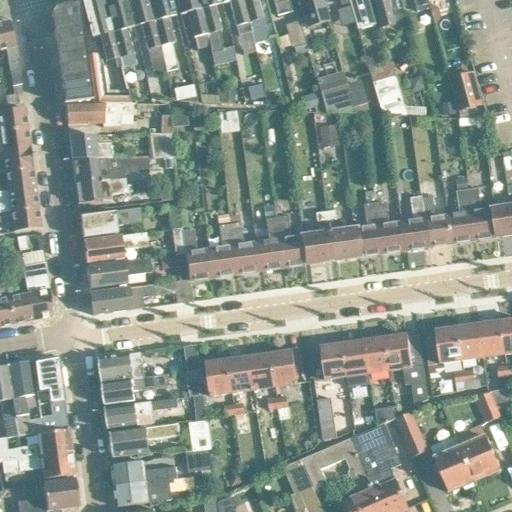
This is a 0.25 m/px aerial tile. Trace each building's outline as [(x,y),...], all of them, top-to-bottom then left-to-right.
[(119,59),(103,0),(90,0),(81,2),(91,39),(99,37),(106,63),(119,59)] [(133,29),(125,0),(103,0),(119,59),(121,69),(135,65),(127,30),(133,29)] [(166,69),(148,0),(125,0),(133,29),(140,27),(152,73),(166,69)] [(170,0),(148,0),(166,69),(166,72),(177,70),(171,45),(174,44),(167,19),(175,17),(170,0)] [(207,34),(198,0),(175,0),(179,16),(188,13),(197,49),(209,46),(207,34)] [(221,3),(220,0),(198,0),(207,34),(209,46),(211,53),(222,50),(217,31),(221,30),(214,5),(221,3)] [(251,35),(241,0),(220,0),(221,3),(229,1),(238,38),(251,35)] [(241,0),(251,35),(253,44),(268,40),(257,0),(241,0)] [(291,13),(287,0),(271,0),(276,17),(291,13)] [(320,0),(296,0),(304,28),(326,22),(320,0)] [(346,0),(348,4),(351,13),(354,26),(355,31),(373,26),(366,0),(346,0)] [(371,0),(379,29),(392,25),(387,9),(384,0),(371,0)] [(412,0),(416,13),(428,10),(425,0),(412,0)] [(82,29),(78,3),(55,9),(51,16),(53,33),(82,29)] [(354,26),(351,13),(339,16),(342,28),(354,26)] [(9,22),(0,24),(0,51),(6,50),(8,58),(12,89),(22,88),(17,56),(9,22)] [(304,47),(298,23),(283,27),(289,50),(304,47)] [(85,53),(82,29),(53,33),(57,57),(85,53)] [(86,60),(85,53),(57,57),(60,81),(89,76),(86,60)] [(130,106),(128,97),(101,98),(95,59),(86,60),(89,76),(92,102),(93,107),(130,106)] [(92,102),(89,76),(60,81),(64,106),(92,102)] [(483,110),(474,79),(452,85),(461,116),(483,110)] [(405,119),(402,109),(394,83),(371,89),(378,117),(382,117),(405,119)] [(349,109),(345,93),(343,87),(317,94),(323,116),(351,116),(349,109)] [(356,90),(345,93),(349,109),(361,106),(356,90)] [(93,107),(64,107),(67,127),(101,127),(101,130),(117,130),(117,118),(136,118),(136,115),(166,115),(166,107),(130,106),(93,107)] [(0,134),(27,131),(24,109),(0,112),(0,134)] [(425,110),(402,109),(405,119),(425,119),(425,110)] [(234,115),(218,117),(220,136),(237,134),(234,115)] [(160,121),(160,135),(170,135),(170,121),(160,121)] [(336,127),(318,129),(321,149),(338,147),(336,127)] [(30,151),(27,131),(0,134),(0,154),(2,154),(30,151)] [(172,159),(170,135),(160,135),(148,134),(150,160),(164,160),(172,159)] [(68,137),(72,161),(112,161),(110,148),(96,148),(94,137),(68,137)] [(0,174),(33,170),(30,151),(2,154),(0,154),(0,174)] [(146,161),(128,161),(128,160),(112,161),(72,161),(74,183),(125,181),(124,175),(148,173),(146,161)] [(0,194),(35,189),(33,170),(0,174),(0,194)] [(132,193),(131,187),(131,185),(126,185),(125,181),(74,183),(77,204),(111,204),(110,195),(132,193)] [(173,184),(163,185),(164,201),(171,200),(174,198),(173,184)] [(35,189),(0,194),(0,214),(38,210),(35,189)] [(477,190),(467,192),(474,242),(496,239),(492,211),(480,213),(477,190)] [(474,242),(467,192),(457,193),(460,216),(448,217),(452,245),(474,242)] [(452,245),(448,217),(444,218),(433,219),(429,197),(419,199),(427,249),(449,246),(452,245)] [(427,249),(419,199),(409,200),(413,222),(401,224),(398,224),(402,252),(406,252),(427,249)] [(383,204),(373,205),(380,255),(402,252),(398,224),(386,226),(383,204)] [(380,255),(373,205),(363,207),(366,229),(354,230),(359,258),(380,255)] [(181,229),(178,207),(167,208),(170,231),(181,229)] [(511,236),(511,207),(491,210),(492,211),(496,239),(500,239),(511,236)] [(142,223),(140,210),(140,209),(79,218),(82,239),(117,234),(116,227),(142,223)] [(40,229),(38,210),(0,214),(0,223),(4,223),(3,219),(11,218),(13,233),(40,229)] [(333,212),(324,213),(325,221),(334,220),(333,212)] [(325,221),(324,213),(315,214),(316,223),(325,221)] [(285,218),(275,219),(282,269),(304,266),(300,238),(288,240),(285,218)] [(282,269),(275,219),(264,221),(268,243),(257,244),(260,272),(282,269)] [(260,272),(257,244),(241,247),(238,224),(228,226),(236,276),(257,273),(260,272)] [(236,276),(228,226),(218,227),(221,249),(206,251),(210,279),(236,276)] [(170,231),(169,231),(173,256),(175,256),(184,254),(181,232),(181,229),(170,231)] [(359,258),(354,230),(354,229),(327,233),(331,262),(355,259),(359,258)] [(187,272),(188,280),(188,282),(210,279),(206,251),(195,253),(192,231),(181,232),(184,254),(187,272)] [(331,262),(327,233),(300,237),(300,238),(304,266),(331,262)] [(148,248),(146,234),(83,243),(86,265),(123,260),(122,251),(148,248)] [(27,250),(25,239),(17,240),(19,252),(27,250)] [(187,272),(184,254),(175,256),(177,273),(187,272)] [(151,273),(149,260),(86,269),(89,291),(126,285),(125,277),(151,273)] [(53,318),(45,263),(22,268),(26,295),(32,322),(53,318)] [(32,322),(26,295),(12,297),(10,289),(14,288),(11,272),(10,273),(9,267),(1,268),(4,283),(12,326),(32,322)] [(174,294),(176,304),(191,302),(188,282),(188,280),(179,282),(90,294),(93,316),(143,309),(142,299),(174,294)] [(0,328),(12,326),(4,283),(0,284),(0,328)] [(511,322),(500,324),(505,357),(511,355),(511,322)] [(505,357),(500,324),(478,327),(483,360),(505,357)] [(483,360),(478,327),(457,330),(462,363),(483,360)] [(462,363),(457,330),(436,333),(436,335),(424,337),(428,368),(462,363)] [(428,401),(419,337),(408,339),(407,337),(385,340),(390,373),(403,371),(405,387),(411,386),(414,407),(428,401)] [(390,373),(385,340),(363,343),(368,376),(390,373)] [(368,376),(363,343),(341,346),(346,379),(347,389),(369,386),(368,376)] [(200,372),(196,346),(184,348),(187,373),(200,372)] [(346,379),(341,346),(320,349),(324,382),(346,379)] [(292,353),(270,356),(275,389),(297,386),(292,353)] [(144,379),(141,354),(98,360),(101,385),(144,379)] [(275,389),(270,356),(249,359),(254,391),(275,389)] [(54,359),(32,362),(38,401),(49,399),(52,419),(41,421),(43,434),(68,431),(58,362),(54,359)] [(254,391),(249,359),(227,362),(232,394),(254,391)] [(232,394),(227,362),(205,365),(209,398),(232,394)] [(33,393),(28,364),(6,368),(18,437),(31,436),(25,395),(33,393)] [(18,437),(6,368),(0,369),(0,408),(6,439),(18,437)] [(508,379),(507,369),(498,370),(499,381),(508,379)] [(204,397),(200,372),(187,373),(191,398),(204,397)] [(473,373),(464,375),(466,392),(480,390),(479,382),(474,383),(473,373)] [(466,392),(464,375),(454,376),(456,394),(466,392)] [(166,376),(144,379),(101,385),(104,406),(135,402),(133,392),(168,388),(166,376)] [(511,395),(509,389),(491,393),(499,411),(511,405),(511,395)] [(501,417),(499,411),(491,393),(478,399),(488,423),(501,417)] [(332,399),(318,401),(323,440),(337,439),(332,399)] [(289,421),(287,409),(286,400),(276,401),(278,410),(279,422),(289,421)] [(150,425),(148,413),(175,409),(174,401),(105,410),(108,431),(150,425)] [(279,422),(278,410),(276,401),(267,402),(270,423),(279,422)] [(243,405),(234,407),(235,416),(237,434),(247,433),(244,415),(243,405)] [(235,416),(234,407),(224,408),(226,418),(235,416)] [(395,408),(373,412),(374,416),(375,429),(397,420),(395,408)] [(428,453),(412,414),(398,420),(413,459),(428,453)] [(374,416),(353,419),(356,437),(375,429),(374,416)] [(212,451),(208,423),(190,425),(193,454),(210,452),(212,451)] [(180,438),(179,426),(110,435),(112,445),(110,448),(111,454),(113,456),(113,458),(149,454),(147,442),(180,438)] [(376,430),(356,438),(350,440),(381,511),(406,511),(409,511),(391,470),(402,466),(385,426),(376,430)] [(501,471),(487,438),(482,427),(456,438),(461,449),(475,482),(501,471)] [(71,454),(68,431),(43,434),(36,435),(37,446),(8,450),(6,439),(0,440),(0,463),(1,463),(71,454)] [(475,482),(461,449),(456,438),(431,449),(449,493),(475,482)] [(381,511),(350,440),(300,462),(313,489),(315,495),(328,489),(320,472),(345,461),(350,471),(348,475),(352,483),(356,485),(361,497),(344,504),(347,511),(381,511)] [(213,471),(210,452),(193,454),(186,455),(188,474),(213,471)] [(74,476),(71,454),(1,463),(3,475),(41,470),(42,481),(74,476)] [(313,489),(300,462),(279,471),(291,498),(313,489)] [(175,468),(167,469),(144,472),(143,463),(113,467),(115,488),(177,480),(175,468)] [(171,501),(170,491),(191,488),(190,478),(177,480),(115,488),(118,508),(149,504),(171,501)] [(74,480),(43,484),(45,500),(17,503),(18,511),(60,511),(78,508),(74,480)] [(320,511),(312,492),(297,498),(303,511),(320,511)] [(234,511),(229,500),(218,505),(218,511),(234,511)] [(218,511),(218,505),(217,502),(203,504),(203,511),(218,511)]
